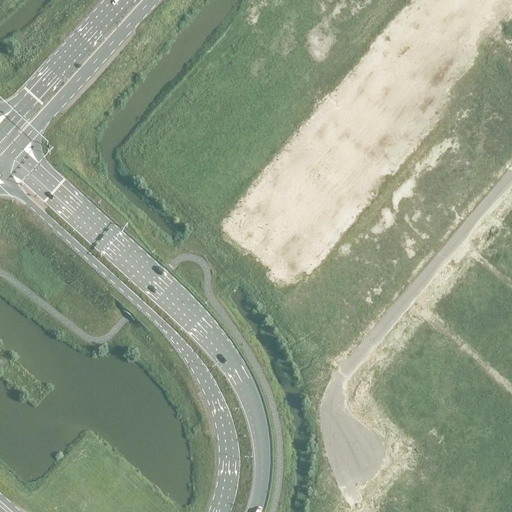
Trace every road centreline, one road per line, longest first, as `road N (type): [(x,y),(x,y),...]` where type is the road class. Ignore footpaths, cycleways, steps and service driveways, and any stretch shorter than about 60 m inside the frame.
road 1 (secondary): [(255,511),(263,444),(240,370),(195,315),(14,150)]
road 2 (secondary): [(0,172),(195,358),(227,436),(219,511)]
road 3 (unclassified): [(511,176),(338,384),(335,431),(356,501)]
road 4 (secondary): [(14,150),(150,0)]
road 5 (secondary): [(119,0),(0,132)]
